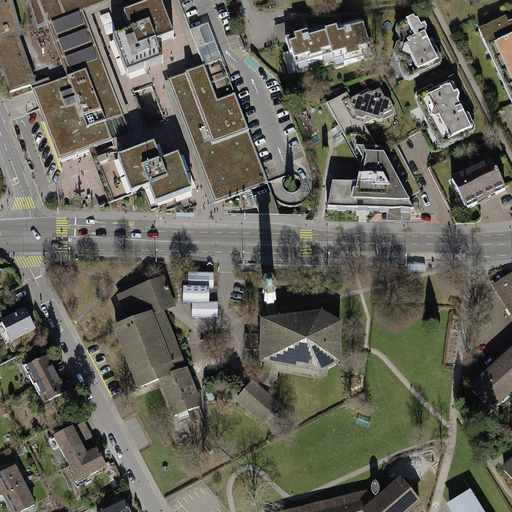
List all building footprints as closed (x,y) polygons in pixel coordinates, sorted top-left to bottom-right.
[(0,0),(0,58),(6,75),(4,75),(11,93),(30,86),(34,84),(29,71),(27,72),(15,38),(8,41),(6,35),(16,31),(7,0),(0,0)] [(28,0),(37,29),(47,25),(61,60),(97,46),(84,12),(116,0),(28,0)] [(193,0),(177,0),(184,15),(197,10),(193,0)] [(127,76),(163,63),(156,45),(174,38),(160,2),(124,16),(131,33),(113,40),(127,76)] [(416,20),(414,21),(413,21),(412,18),(405,22),(406,25),(397,30),(401,38),(399,42),(401,46),(398,48),(399,50),(397,52),(401,60),(398,61),(397,66),(398,68),(403,70),(406,77),(408,77),(410,77),(416,74),(417,72),(437,62),(436,60),(438,55),(435,51),(432,53),(423,35),(425,30),(423,26),(420,28),(416,20)] [(503,19),(480,29),(488,46),(511,99),(511,102),(510,103),(511,107),(511,37),(511,36),(503,19)] [(361,21),(324,32),(331,55),(333,62),(340,60),(342,64),(362,58),(361,53),(370,51),(361,21)] [(284,40),(295,37),(291,22),(275,27),(279,41),(284,40)] [(331,55),(324,32),(323,29),(295,37),(284,40),(287,52),(282,53),(288,72),(296,70),(295,65),(331,55)] [(34,84),(30,86),(36,101),(59,162),(88,151),(113,142),(106,124),(124,117),(111,83),(101,57),(97,46),(61,60),(64,70),(67,77),(51,83),(49,78),(34,84)] [(215,203),(251,190),(268,183),(269,183),(266,177),(269,175),(267,169),(264,171),(249,131),(235,94),(222,60),(205,66),(205,65),(203,66),(187,72),(180,75),(168,79),(195,149),(215,203)] [(417,94),(415,98),(418,106),(422,105),(425,112),(423,120),(424,123),(429,125),(432,124),(435,131),(433,139),(434,142),(438,143),(440,146),(470,131),(465,122),(469,120),(466,115),(462,114),(455,102),(457,97),(456,94),(452,95),(448,87),(433,95),(429,88),(417,94)] [(349,94),(328,106),(340,130),(343,129),(356,154),(358,159),(362,159),(358,184),(332,184),(327,210),(353,210),(372,210),(414,210),(383,153),(380,148),(377,148),(371,137),(367,129),(354,106),(349,94)] [(354,106),(367,129),(376,125),(381,126),(384,124),(385,120),(393,116),(392,113),(394,108),(391,104),(388,106),(382,94),(372,99),(371,97),(363,101),(359,100),(355,102),(356,105),(354,106)] [(142,105),(147,126),(165,122),(160,101),(142,105)] [(130,135),(124,117),(106,124),(113,142),(130,135)] [(119,158),(95,168),(98,176),(102,188),(108,203),(149,188),(156,205),(192,192),(178,156),(161,163),(154,145),(119,158)] [(491,161),(450,182),(466,212),(506,191),(491,161)] [(275,200),(268,183),(251,190),(257,207),(275,200)] [(411,224),(411,212),(387,212),(386,224),(411,224)] [(214,274),(188,274),(188,288),(183,288),(183,303),(192,303),(192,318),(218,319),(218,303),(209,303),(210,290),(214,290),(214,274)] [(495,286),(511,314),(511,274),(507,278),(495,286)] [(128,312),(132,323),(161,311),(159,305),(170,301),(162,280),(120,296),(126,313),(128,312)] [(272,289),(266,290),(264,294),(265,303),(268,306),(274,305),(276,301),(275,292),(272,289)] [(34,330),(25,311),(0,324),(0,333),(6,344),(34,330)] [(177,351),(161,311),(132,323),(117,329),(140,388),(161,380),(185,371),(177,351)] [(263,323),(264,324),(264,337),(257,337),(257,348),(264,347),(264,360),(263,361),(264,362),(265,362),(266,362),(279,364),(315,370),(314,376),(322,378),(327,375),(327,368),(337,362),(338,363),(339,362),(338,361),(339,326),(340,326),(339,325),(338,325),(322,316),(322,315),(321,315),(320,316),(277,322),(277,317),(276,317),(269,318),(268,318),(269,323),(265,323),(264,323),(263,323)] [(511,390),(511,353),(472,390),(490,410),(511,390)] [(28,376),(34,386),(56,375),(52,368),(54,367),(48,355),(27,366),(31,374),(28,376)] [(279,364),(266,362),(264,374),(254,385),(264,393),(276,380),(279,364)] [(200,407),(185,371),(161,380),(175,417),(200,407)] [(42,394),(46,402),(67,392),(61,380),(59,381),(56,375),(34,386),(39,395),(42,394)] [(254,385),(253,383),(238,400),(264,424),(279,407),(264,393),(254,385)] [(78,439),(81,445),(92,439),(83,423),(72,428),(78,439)] [(60,447),(70,465),(86,456),(86,455),(81,445),(78,439),(72,428),(57,436),(62,446),(60,447)] [(86,456),(70,465),(77,479),(87,474),(88,476),(106,467),(97,450),(86,455),(86,456)] [(0,495),(23,484),(15,467),(0,474),(0,495)] [(409,511),(420,503),(400,479),(375,500),(367,492),(285,511),(409,511)] [(8,503),(12,511),(20,511),(34,505),(23,484),(0,495),(0,503),(2,507),(8,503)] [(480,511),(468,493),(449,505),(453,511),(480,511)] [(108,501),(112,509),(125,502),(120,494),(108,501)] [(112,509),(105,511),(129,511),(125,502),(112,509)]
